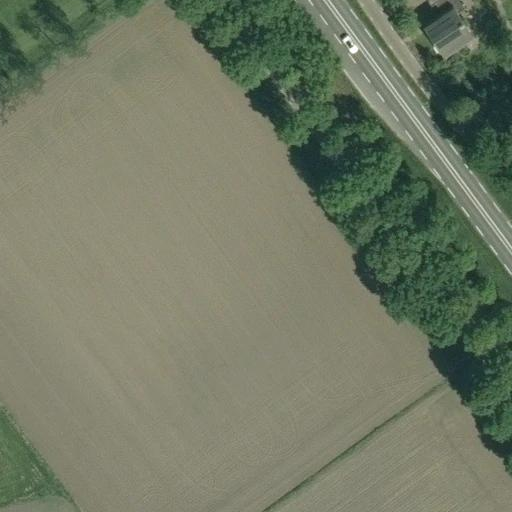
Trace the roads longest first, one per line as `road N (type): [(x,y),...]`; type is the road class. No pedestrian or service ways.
road 1 (unclassified): [(511,389),(224,0)]
road 2 (primary): [(511,247),(330,0)]
road 3 (unclassified): [(511,177),(448,113),(367,0)]
